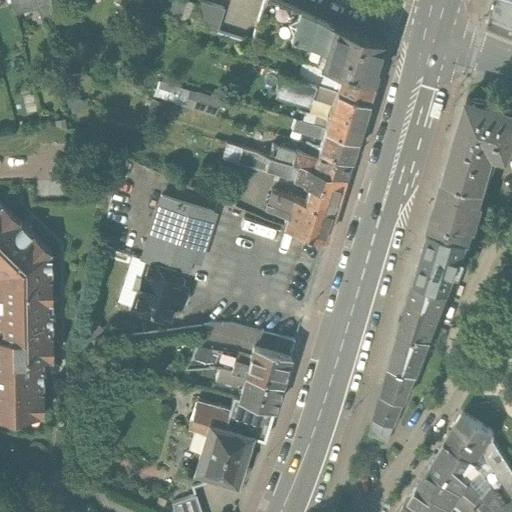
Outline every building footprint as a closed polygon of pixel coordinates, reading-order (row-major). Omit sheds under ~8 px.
[(9,0),(12,9),(47,0),(9,0)] [(200,4),(188,0),(173,0),(168,16),(194,24),(200,4)] [(385,39),(343,26),(334,24),(283,0),(263,0),(250,42),(306,60),(336,69),(341,70),(372,79),(385,39)] [(223,7),(201,1),(200,4),(194,24),(217,31),(223,7)] [(336,69),(306,60),(304,67),(300,65),(298,70),(332,80),(336,69)] [(372,79),(341,70),(336,69),(332,80),(338,82),(335,89),(366,99),(372,79)] [(314,82),(280,72),(274,91),(308,101),(309,97),(314,82)] [(221,96),(188,86),(187,90),(156,80),(151,96),(164,100),(215,116),(221,96)] [(335,89),(314,82),(309,97),(331,104),(326,119),(323,128),(355,137),(366,99),(335,89)] [(164,100),(151,96),(147,113),(159,116),(164,100)] [(511,142),(511,110),(467,98),(443,179),(481,190),(492,153),(506,157),(511,142)] [(34,100),(22,102),(26,124),(37,122),(34,100)] [(326,119),(314,115),(312,124),(323,128),(326,119)] [(64,116),(55,118),(56,128),(68,132),(64,116)] [(312,124),(295,119),(291,130),(304,134),(302,142),(308,144),(318,147),(323,128),(312,124)] [(355,137),(323,128),(318,147),(349,156),(355,137)] [(294,151),(270,144),(268,153),(291,160),(294,151)] [(318,147),(308,144),(304,152),(295,149),(294,151),(291,160),(297,162),(343,176),(349,156),(318,147)] [(268,153),(254,149),(250,164),(293,177),(297,162),(268,153)] [(343,176),(297,162),(293,177),(302,180),(302,182),(308,184),(306,191),(336,200),(343,176)] [(481,190),(443,179),(429,229),(467,240),(471,226),(473,226),(480,203),(478,202),(481,190)] [(238,192),(218,185),(214,197),(233,205),(238,192)] [(304,199),(271,190),(268,201),(266,201),(264,207),(286,215),(283,225),(324,238),(333,208),(304,199)] [(336,200),(306,191),(304,199),(333,208),(336,200)] [(214,211),(160,195),(140,258),(146,259),(183,271),(185,272),(192,248),(201,251),(214,211)] [(50,250),(1,202),(0,202),(0,414),(42,414),(41,358),(51,358),(50,250)] [(275,257),(278,229),(265,228),(263,256),(275,257)] [(467,240),(429,229),(414,280),(447,289),(467,240)] [(183,271),(146,259),(131,307),(168,318),(173,305),(176,305),(178,304),(183,288),(182,286),(179,285),(183,271)] [(447,289),(414,280),(399,329),(428,339),(447,289)] [(428,339),(399,329),(389,366),(414,374),(428,339)] [(234,350),(203,343),(196,365),(213,365),(227,368),(234,350)] [(289,354),(252,345),(248,354),(234,350),(227,368),(245,373),(281,381),(289,354)] [(227,368),(213,365),(210,377),(234,382),(243,381),(245,373),(227,368)] [(389,366),(373,420),(393,426),(403,400),(404,400),(414,374),(389,366)] [(281,381),(245,373),(243,381),(238,397),(273,406),(281,381)] [(229,406),(196,396),(187,426),(204,431),(193,469),(235,481),(249,432),(264,436),(273,406),(238,397),(232,396),(229,406)] [(494,430),(462,412),(444,441),(474,459),(481,449),(484,444),(494,430)] [(511,476),(511,470),(493,439),(484,444),(481,449),(503,483),(511,476)] [(474,459),(444,441),(440,448),(461,472),(474,459)] [(461,472),(440,448),(428,466),(459,490),(474,501),(482,495),(467,479),(461,472)] [(474,459),(461,472),(467,479),(479,468),(474,459)] [(459,490),(428,466),(417,483),(450,505),(459,490)] [(511,476),(503,483),(511,495),(511,476)] [(445,511),(450,505),(417,483),(406,501),(424,511),(445,511)] [(201,511),(195,494),(171,502),(173,511),(201,511)] [(504,511),(496,497),(488,502),(482,495),(474,501),(475,503),(480,511),(504,511)] [(424,511),(406,501),(399,511),(424,511)] [(480,511),(475,503),(468,510),(469,511),(480,511)]
